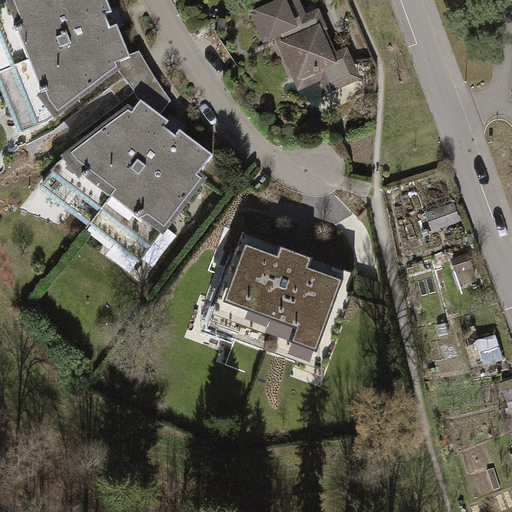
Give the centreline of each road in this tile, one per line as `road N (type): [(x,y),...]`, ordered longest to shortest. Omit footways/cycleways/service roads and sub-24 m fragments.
road 1 (residential): [(408,0),(511,285)]
road 2 (residential): [(342,183),(281,167),(245,135),(157,0)]
